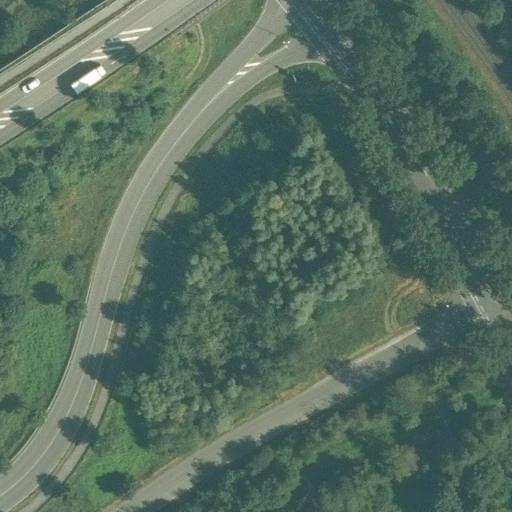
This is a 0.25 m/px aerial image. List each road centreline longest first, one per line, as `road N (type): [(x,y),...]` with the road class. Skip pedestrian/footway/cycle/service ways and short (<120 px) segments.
road 1 (secondary): [(315,4),(220,82),(163,149),(126,217),(65,408),(45,443),(0,489)]
road 2 (residential): [(492,301),(134,511)]
road 3 (residential): [(315,4),(368,77),(492,301)]
road 4 (secondary): [(0,116),(173,0)]
